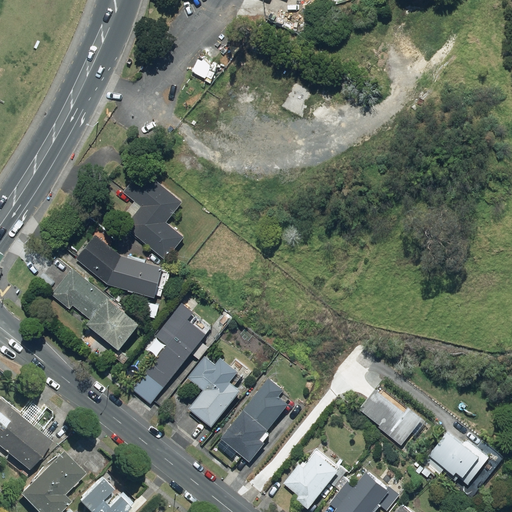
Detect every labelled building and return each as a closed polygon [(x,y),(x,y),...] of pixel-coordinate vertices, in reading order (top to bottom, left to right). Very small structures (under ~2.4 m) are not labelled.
[(396,0),(392,12),(423,23),(421,31),(428,33),(430,26),(437,29),(446,0),(396,0)] [(331,82),(327,90),(345,101),(350,93),(331,82)] [(325,89),(314,83),(303,100),(314,106),(325,89)] [(144,165),(123,190),(137,201),(128,211),(136,218),(130,225),(171,257),(188,236),(170,221),(187,200),(144,165)] [(235,198),(243,180),(232,176),(225,194),(235,198)] [(99,232),(79,258),(110,283),(161,294),(168,265),(130,257),(99,232)] [(77,267),(56,293),(74,308),(77,305),(94,319),(91,322),(125,348),(146,322),(77,267)] [(211,333),(193,318),(200,310),(187,300),(159,335),(171,345),(136,388),(154,403),(211,333)] [(194,375),(210,388),(194,407),(215,424),(246,387),(236,379),(244,369),(227,355),(222,361),(212,353),(194,375)] [(252,410),(249,407),(224,436),(254,462),(272,441),(267,437),(295,404),(285,395),(290,388),(274,374),(257,394),(262,398),(252,410)] [(384,382),(360,405),(405,443),(428,415),(414,403),(412,406),(384,382)] [(1,396),(0,396),(0,442),(30,467),(53,438),(1,396)] [(467,442),(451,429),(431,452),(472,483),(493,456),(470,438),(467,442)] [(344,468),(319,447),(306,462),(303,459),(286,480),(303,494),(300,498),(312,507),(344,468)] [(67,492),(88,471),(66,448),(23,491),(44,511),(61,511),(75,499),(67,492)] [(370,470),(337,509),(340,511),(374,511),(393,489),(370,470)] [(116,487),(103,475),(81,498),(96,511),(124,511),(133,503),(122,493),(111,504),(105,499),(116,487)] [(419,511),(407,502),(398,511),(419,511)]
